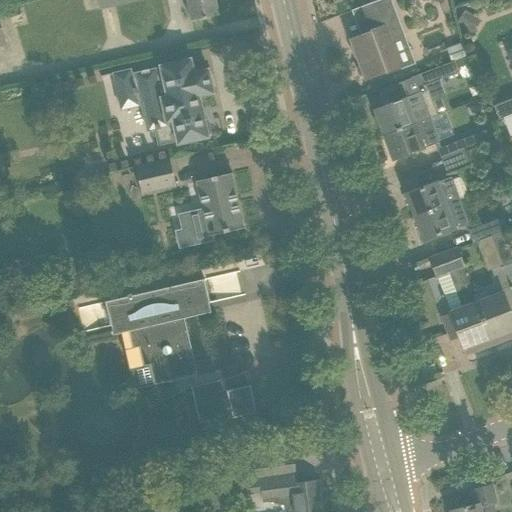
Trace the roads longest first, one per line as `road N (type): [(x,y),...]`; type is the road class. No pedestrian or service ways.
road 1 (tertiary): [(352,320),(280,0)]
road 2 (tertiary): [(352,320),(356,405),(371,471)]
road 3 (tertiary): [(394,465),(352,320)]
road 4 (residential): [(394,465),(511,426)]
